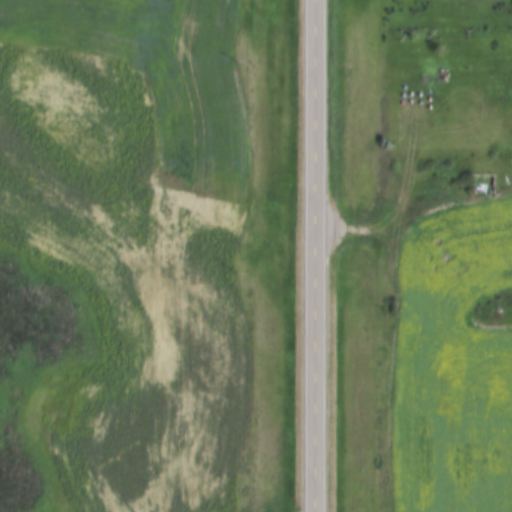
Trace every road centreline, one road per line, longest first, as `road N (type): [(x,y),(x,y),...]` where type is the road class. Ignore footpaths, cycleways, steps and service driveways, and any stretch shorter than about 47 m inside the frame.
road 1 (secondary): [(310,511),(310,0)]
road 2 (track): [(310,225),(511,219)]
